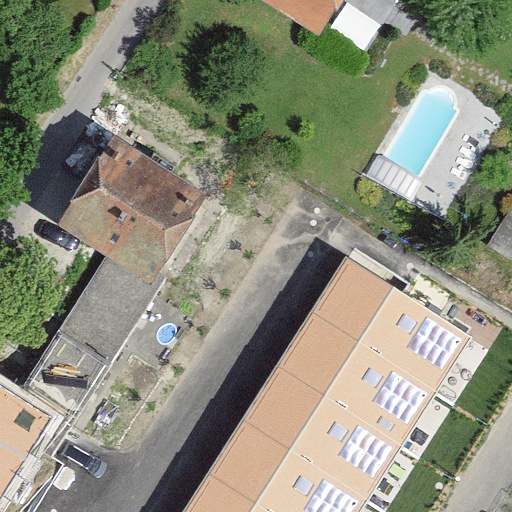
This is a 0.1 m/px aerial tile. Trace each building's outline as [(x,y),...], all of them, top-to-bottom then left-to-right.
[(235,0),(293,39),(318,0),(235,0)] [(207,194),(115,135),(61,218),(110,251),(152,279),(207,194)] [(511,202),(490,238),(511,251),(511,202)] [(110,251),(20,385),(70,417),(159,283),(152,279),(110,251)] [(471,336),(346,257),(311,311),(436,391),(471,336)] [(436,391),(311,311),(276,366),(402,445),(436,391)] [(402,445),(276,366),(242,420),(367,499),(402,445)] [(7,391),(0,386),(0,495),(50,416),(7,391)] [(358,511),(367,499),(242,420),(208,474),(268,511),(358,511)] [(268,511),(208,474),(183,511),(268,511)]
